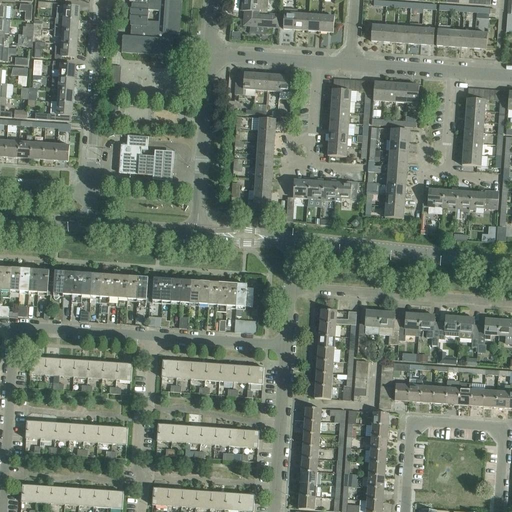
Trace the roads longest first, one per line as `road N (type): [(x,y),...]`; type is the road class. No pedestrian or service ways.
road 1 (residential): [(404,511),(410,432),(427,421),(501,431),(498,511)]
road 2 (unclassified): [(511,303),(289,287)]
road 3 (secondary): [(511,262),(292,239)]
road 4 (residential): [(89,192),(102,0)]
road 5 (residential): [(1,511),(14,325)]
road 6 (unclassified): [(141,511),(138,418),(149,407),(154,335)]
road 7 (unclassified): [(196,231),(209,54)]
road 8 (residential): [(274,511),(285,345)]
road 9 (residential): [(154,335),(14,325)]
road 10 (residential): [(285,345),(154,335)]
